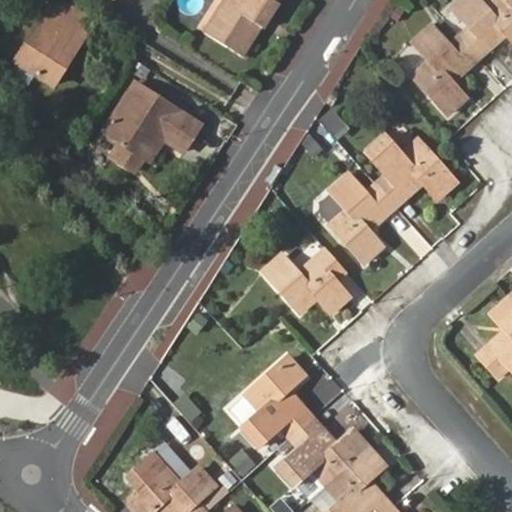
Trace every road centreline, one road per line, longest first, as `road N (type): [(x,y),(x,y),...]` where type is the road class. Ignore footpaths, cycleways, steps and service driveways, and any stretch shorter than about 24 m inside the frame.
road 1 (residential): [(32,473),(135,320),(198,247),(356,0)]
road 2 (residential): [(511,237),(424,317),(411,342),(413,368),(511,479)]
